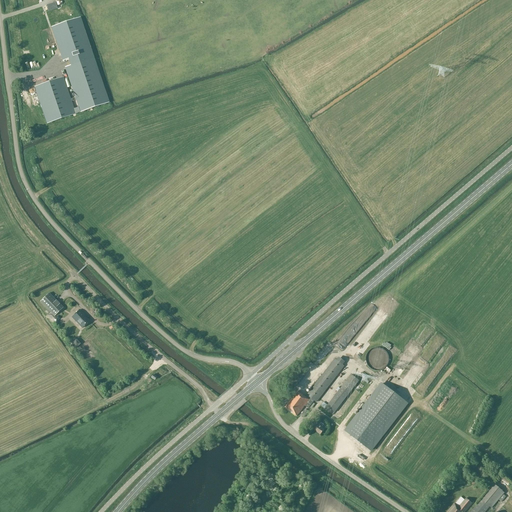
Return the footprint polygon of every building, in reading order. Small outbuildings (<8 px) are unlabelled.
[(52,16),(54,21),(66,17),(64,12),(52,16)] [(80,18),(60,25),(74,64),(93,58),(80,18)] [(95,58),(65,68),(81,113),(110,103),(95,58)] [(75,114),(63,78),(35,87),(47,124),(75,114)] [(40,302),(54,316),(63,308),(49,293),(40,302)] [(383,294),(376,300),(378,303),(385,296),(383,294)] [(79,310),(72,317),(82,328),(89,322),(84,316),(85,315),(79,310)] [(336,334),(330,341),(336,346),(342,339),(336,334)] [(378,348),(377,348),(376,348),(375,348),(373,349),(372,349),(371,350),(369,351),(368,352),(367,353),(367,355),(366,356),(366,358),(366,360),(366,361),(366,362),(366,364),(367,365),(368,366),(368,367),(369,368),(370,369),(372,370),(373,370),(375,371),(376,371),(378,371),(380,371),(381,370),(383,370),(384,369),(385,368),(386,367),(387,366),(387,365),(388,364),(388,363),(389,361),(389,360),(389,358),(388,357),(388,355),(387,354),(386,352),(385,351),(384,350),(382,349),(381,349),(380,348),(378,348)] [(338,357),(336,360),(334,359),(307,395),(306,397),(301,393),(300,394),(297,391),(285,407),(297,416),(305,406),(307,407),(310,402),(312,399),(316,402),(344,366),(342,365),(344,362),(338,357)] [(288,383),(295,388),(305,375),(298,370),(288,383)] [(338,392),(327,405),(323,402),(321,406),(324,408),(324,409),(333,415),(359,380),(351,374),(340,389),(338,387),(335,390),(338,392)] [(420,383),(427,389),(432,383),(425,377),(420,383)] [(382,384),(345,431),(370,451),(407,403),(382,384)] [(300,415),(304,418),(308,412),(304,409),(300,415)] [(323,425),(321,423),(319,425),(318,425),(314,430),(320,435),(324,429),(321,427),(323,425)] [(499,479),(507,486),(510,483),(502,476),(499,479)] [(494,484),(470,511),(484,511),(489,507),(491,508),(499,500),(501,502),(503,500),(506,497),(503,494),(504,493),(494,484)] [(464,511),(472,503),(466,498),(459,506),(455,503),(447,511),(464,511)]
